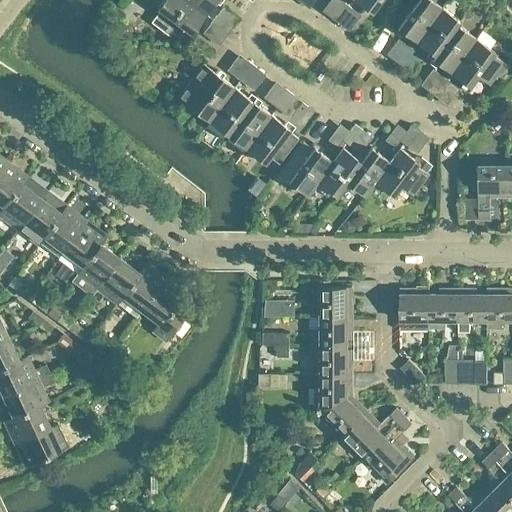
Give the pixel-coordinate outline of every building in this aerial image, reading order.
[(205,14),(186,0),(162,0),(157,7),(160,9),(151,22),(169,35),(172,31),(179,36),(185,28),(191,33),(205,14)] [(216,0),(186,0),(205,14),(216,0)] [(355,0),(371,12),(380,0),(355,0)] [(416,41),(442,7),(432,0),(418,0),(398,27),(416,41)] [(343,1),(337,9),(346,16),(352,8),(343,1)] [(434,55),(458,24),(461,21),(442,7),(416,41),(434,55)] [(340,24),(346,16),(337,9),(331,17),(340,24)] [(210,24),(218,30),(224,21),(216,15),(210,24)] [(232,27),(224,21),(218,30),(226,36),(232,27)] [(476,38),(458,24),(434,55),(432,58),(450,72),(476,38)] [(505,62),(493,54),(495,52),(476,38),(450,72),(469,86),(477,75),(489,84),(505,62)] [(407,45),(401,53),(410,59),(416,51),(407,45)] [(404,67),(410,59),(401,53),(395,61),(404,67)] [(248,60),(242,68),(251,75),(257,67),(248,60)] [(209,121),(235,87),(203,63),(178,98),(209,121)] [(245,83),(251,75),(242,68),(236,76),(245,83)] [(441,75),(435,83),(444,89),(450,81),(441,75)] [(438,98),(444,89),(435,83),(429,91),(438,98)] [(227,135),(253,101),(235,87),(209,121),(227,135)] [(285,88),(279,96),(287,102),(293,94),(285,88)] [(281,110),(287,102),(279,96),(273,104),(281,110)] [(246,149),(271,114),(253,101),(227,135),(246,149)] [(298,137),(288,130),(290,128),(271,114),(246,149),(264,163),(269,156),(279,163),(298,137)] [(354,123),(348,131),(357,138),(363,130),(354,123)] [(411,124),(405,132),(414,138),(420,130),(411,124)] [(351,146),(357,138),(348,131),(342,139),(351,146)] [(408,146),(414,138),(405,132),(399,140),(408,146)] [(317,181),(333,161),(332,160),(314,147),(313,148),(303,141),(274,179),(275,180),(288,184),(289,181),(308,195),(318,182),(317,181)] [(346,181),(361,161),(361,160),(343,147),(332,160),(333,161),(317,181),(318,182),(336,195),(346,182),(346,181)] [(374,181),(390,161),(389,160),(371,147),(361,160),(361,161),(346,181),(346,182),(365,195),(375,182),(374,181)] [(421,158),(419,161),(400,147),(389,160),(390,161),(374,181),(375,182),(393,195),(400,186),(412,194),(432,167),(421,158)] [(508,196),(508,165),(495,165),(495,160),(479,160),(479,219),(490,219),(490,196),(508,196)] [(4,206),(21,184),(25,179),(27,176),(7,161),(0,170),(0,202),(4,205),(4,206)] [(0,214),(18,228),(41,198),(46,191),(34,181),(31,184),(25,179),(21,184),(4,206),(4,205),(0,210),(0,214)] [(41,198),(18,228),(38,243),(39,242),(44,235),(43,235),(60,213),(63,208),(57,203),(59,200),(46,191),(41,198)] [(466,200),(465,215),(476,216),(477,201),(466,200)] [(63,250),(86,220),(65,205),(63,208),(60,213),(43,235),(44,235),(39,242),(59,256),(63,250)] [(78,270),(82,264),(83,265),(99,242),(100,243),(106,235),(86,220),(63,250),(59,256),(78,270)] [(342,224),(342,228),(343,231),(349,232),(356,230),(356,224),(351,220),(345,221),(342,224)] [(314,224),(309,231),(314,235),(319,228),(314,224)] [(91,295),(119,257),(100,243),(99,242),(83,265),(82,264),(78,270),(71,280),(91,295)] [(0,271),(12,256),(3,249),(0,252),(0,271)] [(122,294),(139,272),(138,272),(119,257),(91,295),(99,301),(104,293),(117,302),(123,294),(122,294)] [(123,294),(117,302),(136,317),(142,309),(164,279),(144,264),(138,272),(139,272),(122,294),(123,294)] [(164,279),(142,309),(158,321),(151,331),(166,341),(187,312),(177,304),(184,294),(164,279)] [(328,286),(328,280),(312,280),(312,316),(321,316),(352,316),(352,287),(328,286)] [(17,290),(27,298),(33,291),(22,283),(17,290)] [(429,293),(429,288),(415,288),(400,288),(400,329),(429,330),(429,327),(429,293)] [(511,288),(487,289),(487,293),(487,320),(487,329),(502,329),(502,320),(511,319),(511,288)] [(458,320),(458,289),(444,289),(444,293),(429,293),(429,327),(445,328),(445,320),(458,320)] [(487,320),(487,293),(472,293),(473,289),(458,289),(458,320),(487,320)] [(43,299),(33,291),(27,298),(38,306),(43,299)] [(291,321),(290,302),(262,304),(263,322),(291,321)] [(28,317),(38,325),(43,318),(33,310),(28,317)] [(57,320),(67,328),(72,321),(62,313),(57,320)] [(352,338),(352,330),(352,316),(321,316),(321,329),(312,329),(312,345),(347,345),(347,338),(352,338)] [(54,326),(43,318),(38,325),(49,333),(54,326)] [(83,328),(72,321),(67,328),(77,335),(83,328)] [(263,332),(263,344),(277,344),(277,332),(263,332)] [(75,357),(77,355),(83,348),(63,333),(55,343),(75,357)] [(18,360),(8,338),(0,342),(0,369),(18,361),(18,360)] [(96,349),(106,357),(111,350),(101,342),(96,349)] [(289,357),(289,345),(277,344),(277,356),(289,357)] [(352,374),(352,359),(352,348),(347,348),(347,345),(312,345),(312,360),(321,360),(321,373),(352,374)] [(93,355),(83,348),(77,355),(88,362),(93,355)] [(122,358),(111,350),(106,357),(116,365),(122,358)] [(50,373),(46,364),(33,370),(27,356),(18,360),(18,361),(0,369),(0,387),(4,395),(37,379),(50,373)] [(426,376),(409,358),(400,367),(417,385),(426,376)] [(446,383),(458,383),(458,359),(446,359),(446,383)] [(458,359),(458,383),(471,383),(471,359),(458,359)] [(511,383),(511,359),(504,359),(504,372),(494,372),(494,384),(511,383)] [(102,373),(112,381),(117,374),(107,366),(102,373)] [(48,402),(41,388),(54,382),(50,373),(37,379),(4,395),(14,417),(39,405),(39,406),(48,402)] [(271,385),(271,373),(259,373),(259,385),(271,385)] [(347,397),(347,388),(352,388),(352,374),(321,373),(321,387),(316,387),(316,409),(318,409),(347,397)] [(128,381),(117,374),(112,381),(122,388),(128,381)] [(345,433),(367,411),(357,401),(354,404),(347,397),(318,409),(318,410),(317,411),(333,427),(336,424),(345,433)] [(49,428),(39,406),(39,405),(14,417),(5,421),(16,443),(49,428)] [(362,457),(404,415),(396,407),(380,424),(367,411),(345,433),(354,443),(351,446),(362,457)] [(413,457),(408,452),(401,445),(409,438),(403,432),(412,423),(404,415),(362,457),(373,468),(376,465),(385,474),(382,477),(388,483),(413,457)] [(60,450),(49,428),(16,443),(26,466),(60,450)] [(511,452),(502,442),(490,454),(511,475),(511,452)] [(300,477),(319,459),(310,451),(301,459),(296,473),(300,477)] [(511,475),(490,454),(482,462),(498,478),(486,490),(507,511),(508,511),(511,508),(511,475)] [(323,484),(314,492),(321,498),(329,490),(323,484)] [(507,511),(486,490),(473,503),(457,487),(449,495),(466,511),(507,511)] [(280,511),(287,502),(278,494),(270,503),(280,511)]
